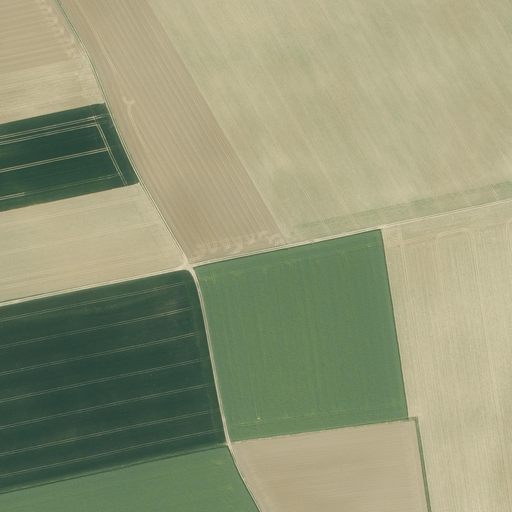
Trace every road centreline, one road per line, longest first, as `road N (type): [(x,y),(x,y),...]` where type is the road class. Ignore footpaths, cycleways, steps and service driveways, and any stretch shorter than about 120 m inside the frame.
road 1 (track): [(429,511),(414,420),(227,444),(193,275),(53,0)]
road 2 (track): [(0,303),(511,204)]
road 3 (track): [(90,62),(337,48),(437,220)]
road 4 (track): [(262,511),(227,444),(0,492)]
